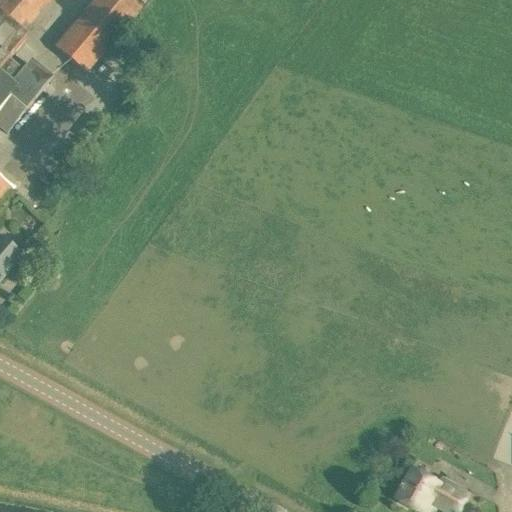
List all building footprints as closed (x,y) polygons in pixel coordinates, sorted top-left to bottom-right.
[(13,34),(41,0),(0,0),(0,129),(6,135),(50,83),(30,66),(22,76),(8,64),(24,44),(13,34)] [(85,77),(140,12),(126,0),(94,0),(53,49),(85,77)] [(0,200),(9,190),(0,182),(0,200)] [(0,280),(21,257),(0,238),(0,280)] [(414,472),(397,503),(414,511),(427,511),(431,506),(441,511),(460,511),(469,496),(429,474),(426,479),(414,472)]
